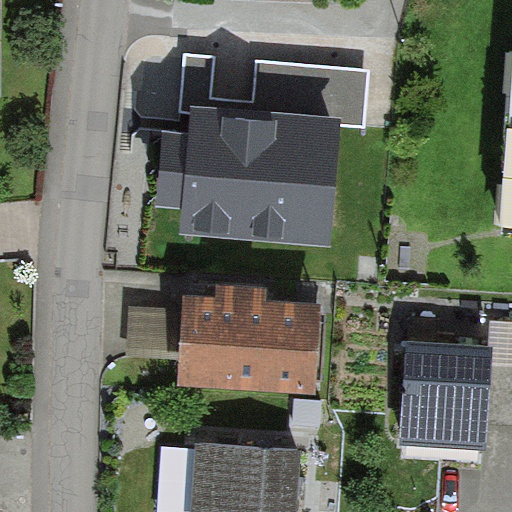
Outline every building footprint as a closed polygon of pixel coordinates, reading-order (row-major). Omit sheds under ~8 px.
[(180,112),(193,113),(193,107),(340,119),(339,126),(366,128),(371,69),(255,60),(252,99),(213,96),(216,56),(185,54),(180,112)] [(511,105),(503,235),(511,235),(511,105)] [(340,119),(193,107),(193,113),(192,133),(165,132),(158,207),(182,209),(180,235),(329,248),(339,126),(340,119)] [(217,298),(185,296),(184,308),(181,360),(180,384),(315,392),(320,306),(267,303),(268,287),(218,284),(217,298)] [(181,360),(184,308),(131,305),(128,357),(181,360)] [(495,349),(407,343),(400,441),(488,447),(495,349)] [(294,511),(298,451),(198,446),(194,511),(294,511)]
